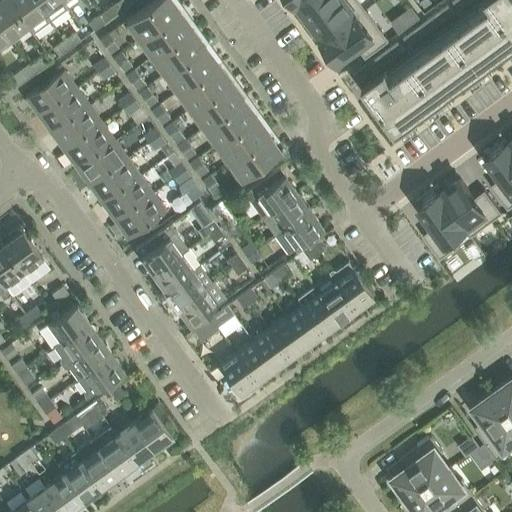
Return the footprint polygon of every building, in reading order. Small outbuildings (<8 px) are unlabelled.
[(18,37),(15,32),(26,24),(8,0),(0,0),(0,24),(12,41),(18,37)] [(35,0),(8,0),(26,24),(33,32),(50,20),(35,0)] [(35,0),(50,20),(67,7),(62,0),(35,0)] [(122,9),(128,4),(133,0),(117,0),(116,1),(122,9)] [(240,178),(258,165),(281,149),(172,0),(152,0),(125,20),(240,178)] [(297,0),(295,2),(296,1),(310,20),(337,0),(297,0)] [(360,0),(337,0),(310,20),(323,38),(322,39),(323,40),(367,8),(360,0)] [(384,68),(361,85),(395,131),(511,45),(511,0),(486,0),(489,5),(390,77),(384,68)] [(456,0),(451,0),(449,2),(456,12),(462,7),(456,0)] [(122,9),(116,1),(99,14),(104,21),(122,9)] [(449,2),(442,7),(449,16),(456,12),(449,2)] [(412,6),(405,12),(412,22),(419,17),(419,16),(412,6)] [(442,7),(436,11),(443,21),(449,16),(442,7)] [(367,8),(323,40),(338,60),(356,47),(358,45),(366,56),(368,54),(375,49),(381,44),(387,40),(389,39),(367,8)] [(436,11),(430,16),(437,25),(443,21),(436,11)] [(88,21),(94,29),(104,21),(99,14),(88,21)] [(430,16),(424,20),(431,30),(437,25),(430,16)] [(0,43),(3,41),(6,46),(12,41),(0,24),(0,43)] [(419,24),(413,28),(420,38),(426,34),(419,24)] [(413,28),(407,33),(414,43),(420,38),(413,28)] [(80,39),(75,31),(64,39),(69,47),(80,39)] [(114,39),(108,31),(99,38),(105,45),(114,39)] [(407,33),(400,37),(408,47),(414,43),(407,33)] [(400,37),(394,42),(401,52),(408,47),(400,37)] [(53,47),(58,55),(69,47),(64,39),(53,47)] [(110,53),(119,46),(114,39),(105,45),(110,53)] [(394,42),(388,47),(395,56),(401,52),(394,42)] [(388,47),(382,51),(389,61),(395,56),(388,47)] [(127,57),(121,49),(112,56),(118,63),(127,57)] [(104,55),(92,64),(98,71),(110,62),(104,55)] [(377,55),(371,59),(378,69),(384,64),(377,55)] [(40,57),(29,65),(35,73),(36,72),(46,65),(40,57)] [(132,64),(127,57),(118,63),(123,71),(132,64)] [(371,59),(365,64),(372,73),(378,69),(371,59)] [(103,79),(115,70),(110,62),(98,71),(103,79)] [(28,63),(10,76),(17,85),(35,73),(29,65),(28,63)] [(365,64),(358,68),(365,78),(372,73),(365,64)] [(134,66),(125,73),(131,80),(139,74),(134,66)] [(64,68),(25,96),(38,114),(77,86),(64,68)] [(358,68),(352,73),(359,82),(365,78),(358,68)] [(145,82),(139,74),(131,80),(136,88),(145,82)] [(147,84),(138,91),(143,98),(152,91),(147,84)] [(51,132),(90,104),(77,86),(38,114),(51,132)] [(130,89),(117,99),(123,106),(135,97),(130,89)] [(158,99),(152,91),(143,98),(149,106),(158,99)] [(137,123),(148,114),(135,97),(123,106),(129,114),(129,113),(137,123)] [(159,102),(150,108),(156,116),(165,109),(159,102)] [(63,149),(102,121),(90,104),(51,132),(63,149)] [(171,117),(165,109),(156,116),(162,123),(171,117)] [(169,134),(178,127),(172,119),(163,126),(169,134)] [(76,167),(115,139),(102,121),(63,149),(76,167)] [(141,146),(148,141),(160,132),(155,125),(142,134),(143,134),(136,139),(141,146)] [(183,134),(181,131),(178,127),(169,134),(174,141),(183,134)] [(166,155),(173,150),(160,132),(148,141),(154,149),(159,145),(166,155)] [(181,150),(190,144),(185,136),(176,143),(181,150)] [(89,184),(128,156),(115,139),(76,167),(89,184)] [(511,147),(507,141),(487,156),(501,176),(491,184),(508,207),(511,204),(511,147)] [(190,144),(181,150),(187,158),(196,152),(190,144)] [(203,162),(198,154),(188,161),(194,168),(203,162)] [(102,202),(140,174),(128,156),(89,184),(102,202)] [(181,161),(169,169),(174,176),(186,167),(181,161)] [(209,169),(203,162),(194,168),(199,176),(209,169)] [(279,166),(266,176),(248,188),(244,192),(262,217),(297,191),(279,166)] [(179,183),(191,175),(186,167),(174,176),(179,183)] [(216,180),(211,172),(201,179),(207,186),(216,180)] [(114,219),(153,191),(140,174),(102,202),(114,219)] [(440,190),(439,191),(471,234),(502,212),(485,188),(474,196),(460,177),(441,191),(440,190)] [(221,186),(216,180),(207,186),(212,193),(221,186)] [(127,237),(166,209),(153,191),(114,219),(127,237)] [(274,233),(274,234),(275,235),(311,209),(297,191),(262,217),(274,233)] [(439,191),(419,206),(434,226),(423,234),(440,257),(453,248),(447,240),(465,227),(470,235),(471,234),(439,191)] [(287,252),(296,246),(323,226),(311,209),(275,235),(287,252)] [(208,232),(218,225),(213,218),(203,225),(202,225),(197,229),(203,237),(208,233),(208,232)] [(145,241),(135,248),(140,255),(153,272),(188,247),(170,222),(145,241)] [(234,237),(243,230),(238,222),(228,229),(234,237)] [(43,257),(19,225),(0,238),(31,281),(50,267),(43,257)] [(216,238),(223,247),(230,242),(218,225),(208,232),(208,233),(213,240),(216,238)] [(31,281),(0,238),(0,277),(8,289),(12,294),(31,281)] [(316,239),(309,244),(316,254),(323,248),(316,239)] [(251,240),(241,247),(247,255),(256,248),(251,240)] [(316,254),(309,244),(302,249),(309,259),(316,254)] [(188,247),(189,247),(188,247),(153,272),(165,289),(200,264),(188,247)] [(251,261),(261,254),(256,248),(247,255),(251,261)] [(237,251),(227,259),(232,266),(242,259),(237,251)] [(237,273),(247,266),(242,259),(232,266),(237,273)] [(347,260),(335,269),(331,268),(328,270),(355,308),(373,295),(347,260)] [(283,263),(276,268),(283,277),(290,272),(283,263)] [(213,279),(211,280),(200,264),(165,289),(177,306),(213,279)] [(283,277),(276,268),(269,273),(276,283),(283,277)] [(313,284),(339,320),(355,308),(328,270),(329,273),(313,284)] [(8,289),(0,277),(0,290),(2,293),(8,289)] [(177,306),(189,323),(218,302),(217,302),(225,296),(213,279),(177,306)] [(68,292),(62,284),(51,292),(57,300),(68,292)] [(297,296),(322,332),(339,320),(313,284),(297,296)] [(250,286),(243,292),(250,301),(257,296),(250,286)] [(243,292),(236,297),(243,306),(250,301),(243,292)] [(297,296),(301,303),(285,315),(306,343),(322,332),(297,296)] [(39,329),(51,346),(53,345),(53,346),(88,320),(75,302),(39,329)] [(41,311),(36,304),(25,312),(30,319),(41,311)] [(217,310),(210,315),(217,325),(224,320),(217,310)] [(14,320),(19,327),(30,319),(25,312),(14,320)] [(217,325),(210,315),(193,328),(201,340),(219,327),(217,325)] [(269,327),(289,355),(306,343),(285,315),(269,327)] [(59,360),(62,364),(100,336),(88,320),(53,346),(60,356),(59,357),(59,360)] [(252,339),(273,367),(289,355),(269,327),(252,339)] [(68,366),(77,378),(112,353),(100,336),(62,364),(63,366),(67,367),(68,366)] [(236,351),(256,379),(273,367),(252,339),(236,351)] [(17,351),(10,342),(4,346),(0,349),(7,358),(17,351)] [(218,363),(239,392),(256,379),(236,351),(218,363)] [(96,390),(124,370),(112,353),(77,378),(84,389),(83,390),(84,394),(86,397),(96,390)] [(21,358),(12,365),(17,372),(26,365),(21,358)] [(35,376),(32,372),(26,365),(17,372),(25,383),(35,376)] [(511,415),(511,379),(509,382),(507,380),(494,390),(511,415)] [(110,388),(117,398),(125,392),(118,382),(110,388)] [(32,392),(35,397),(41,404),(50,398),(41,385),(32,392)] [(511,446),(511,443),(510,441),(511,440),(511,415),(494,390),(480,399),(481,402),(475,406),(485,419),(475,426),(497,457),(511,446)] [(106,405),(99,395),(92,401),(99,410),(106,405)] [(54,405),(55,404),(50,398),(41,404),(46,411),(53,421),(62,415),(54,405)] [(85,406),(92,415),(99,410),(92,401),(85,406)] [(171,435),(151,407),(133,420),(153,448),(158,444),(160,448),(174,439),(171,435)] [(153,448),(133,420),(115,433),(135,461),(153,448)] [(71,430),(64,421),(57,426),(64,436),(71,430)] [(50,431),(57,441),(64,436),(57,426),(50,431)] [(98,445),(118,473),(135,461),(115,433),(98,445)] [(399,482),(397,484),(407,497),(449,467),(439,454),(443,451),(431,434),(400,457),(408,467),(395,476),(399,482)] [(116,481),(113,477),(118,473),(98,445),(92,437),(74,450),(100,486),(103,490),(116,481)] [(480,444),(475,437),(467,443),(472,450),(480,444)] [(485,441),(473,450),(482,463),(494,454),(485,441)] [(36,456),(29,446),(22,451),(29,461),(36,456)] [(57,463),(63,471),(83,498),(100,486),(74,450),(57,463)] [(15,456),(22,466),(29,461),(22,451),(15,456)] [(419,509),(420,511),(428,511),(436,506),(440,511),(448,511),(474,494),(462,478),(459,480),(449,467),(407,497),(417,511),(419,509)] [(83,498),(63,471),(45,484),(65,511),(72,511),(81,506),(78,502),(83,498)] [(498,476),(504,484),(511,478),(506,471),(498,476)] [(64,511),(65,511),(45,484),(28,496),(39,511),(64,511)] [(481,511),(485,509),(474,494),(448,511),(481,511)] [(39,511),(28,496),(10,509),(12,511),(39,511)]
